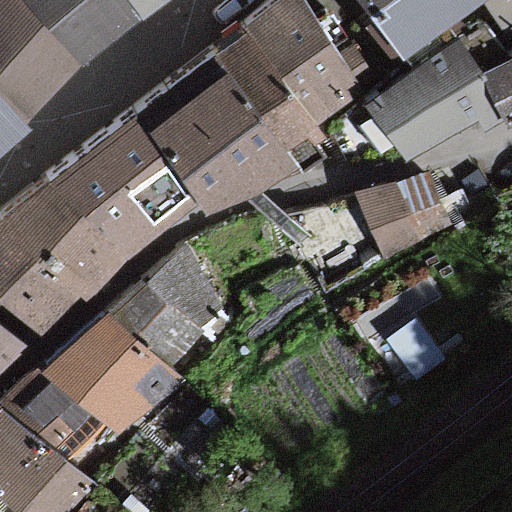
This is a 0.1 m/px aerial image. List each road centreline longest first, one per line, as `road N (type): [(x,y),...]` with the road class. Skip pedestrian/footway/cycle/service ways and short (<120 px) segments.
road 1 (residential): [(511,128),(410,164),(251,195),(209,214),(156,241),(0,376)]
road 2 (residential): [(0,172),(205,0)]
